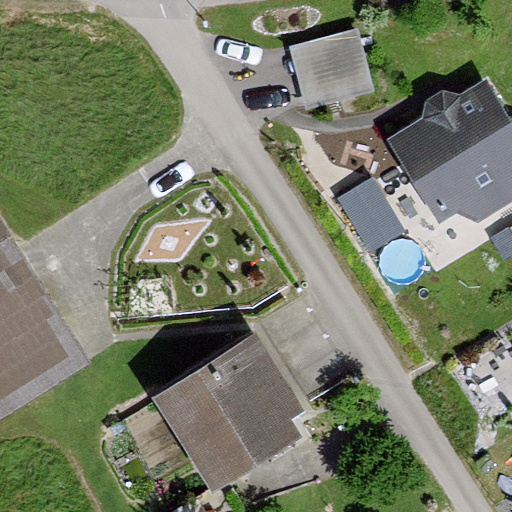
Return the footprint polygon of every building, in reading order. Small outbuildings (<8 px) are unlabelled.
[(356,31),(293,48),(299,72),(307,103),(371,86),(356,31)] [(511,130),(486,86),(393,141),(438,215),(511,171),(511,130)] [(375,238),(409,217),(378,165),(343,186),(375,238)] [(0,253),(0,380),(56,347),(0,253)] [(256,344),(162,403),(205,471),(299,411),(256,344)]
